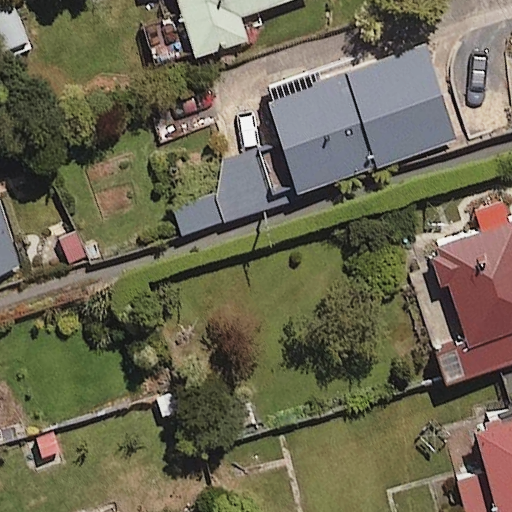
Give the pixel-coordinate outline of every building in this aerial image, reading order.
[(173,0),(189,56),(250,39),(244,16),(303,0),(173,0)] [(0,51),(27,43),(15,4),(0,8),(0,51)] [(423,44),(265,97),(298,194),(455,141),(423,44)] [(275,206),(258,151),(223,159),(220,194),(173,208),(182,235),(275,206)] [(0,271),(17,266),(0,215),(0,271)] [(511,221),(437,247),(440,255),(432,258),(443,288),(450,285),(469,342),(435,354),(445,385),(511,362),(511,221)] [(511,511),(511,417),(477,427),(489,473),(460,481),(468,511),(511,511)]
